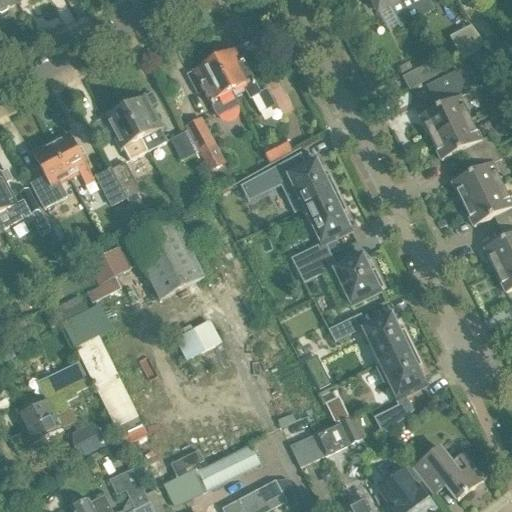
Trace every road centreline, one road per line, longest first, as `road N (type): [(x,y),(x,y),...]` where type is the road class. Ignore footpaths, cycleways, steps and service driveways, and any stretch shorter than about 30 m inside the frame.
road 1 (residential): [(470,367),(285,0)]
road 2 (residential): [(0,91),(168,0)]
